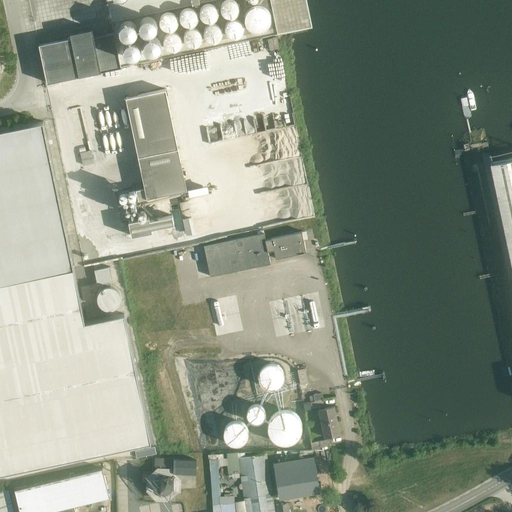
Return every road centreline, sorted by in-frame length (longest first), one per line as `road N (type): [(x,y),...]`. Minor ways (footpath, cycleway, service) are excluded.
road 1 (unknown): [(334,380),(242,315),(253,289),(294,281),(307,292),(330,364)]
road 2 (unknown): [(334,380),(349,511)]
road 3 (unclassified): [(0,109),(22,97),(26,77),(10,0)]
